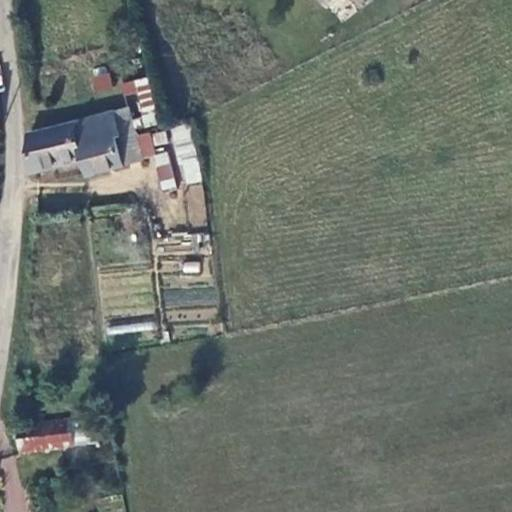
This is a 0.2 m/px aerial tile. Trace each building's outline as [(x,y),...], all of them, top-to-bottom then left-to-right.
[(94,92),(111,89),(107,66),(91,69),(94,92)] [(93,173),(127,162),(149,155),(132,99),(34,132),(31,174),(87,156),(93,173)] [(191,123),(173,126),(181,184),(199,182),(191,123)] [(150,133),(160,190),(173,188),(164,130),(150,133)] [(22,423),(26,446),(73,437),(69,415),(22,423)] [(5,493),(19,491),(15,457),(1,458),(5,493)]
